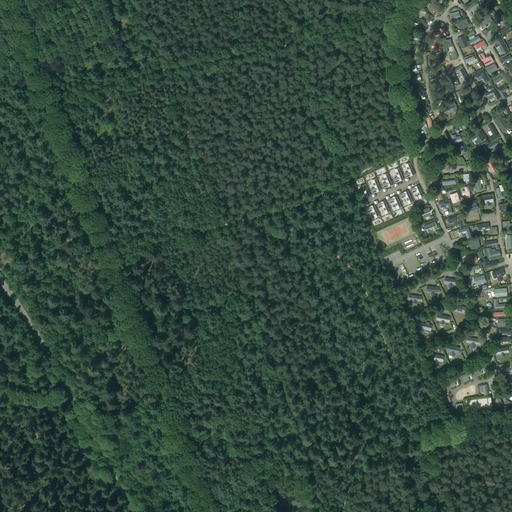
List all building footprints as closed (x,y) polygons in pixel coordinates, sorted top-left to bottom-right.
[(432,2),(428,8),(440,15),(444,9),(432,2)] [(422,19),(423,14),(413,10),(411,15),(422,19)] [(490,13),(495,21),(499,18),(494,11),(490,13)] [(483,26),(491,23),(488,16),(481,18),(483,26)] [(418,28),(421,22),(410,17),(407,23),(418,28)] [(457,22),(460,29),(470,25),(467,18),(457,22)] [(511,43),(507,34),(511,32),(509,27),(501,30),(507,45),(511,43)] [(440,31),(434,32),(434,37),(446,36),(445,28),(439,28),(440,31)] [(457,38),(462,49),(468,46),(464,35),(457,38)] [(506,50),(499,38),(494,41),(496,45),(494,46),(496,50),(499,48),(501,53),(506,50)] [(442,42),(444,55),(448,54),(447,46),(452,45),(451,40),(442,42)] [(475,49),(486,45),(484,41),(474,45),(475,49)] [(432,43),(432,48),(435,48),(435,51),(441,51),(440,42),(432,43)] [(485,66),(495,61),(492,55),(486,57),(483,52),(479,54),(485,66)] [(438,60),(429,62),(430,68),(443,65),(441,53),(436,54),(438,60)] [(475,55),(465,60),(466,64),(476,59),(475,55)] [(486,67),(488,74),(498,69),(496,63),(486,67)] [(419,71),(417,65),(409,67),(411,74),(419,71)] [(459,71),(464,82),(469,80),(464,69),(459,71)] [(431,81),(443,76),(441,71),(429,76),(431,81)] [(501,72),(492,79),(495,84),(505,78),(501,72)] [(421,80),(420,75),(407,78),(408,83),(413,82),(413,84),(417,84),(417,81),(421,80)] [(409,95),(421,92),(420,85),(407,88),(409,95)] [(508,91),(506,87),(498,91),(503,100),(507,98),(504,93),(508,91)] [(494,89),(485,94),(487,98),(492,96),(495,102),(499,100),(494,89)] [(472,99),(470,94),(459,99),(461,104),(472,99)] [(470,110),(476,107),(473,100),(461,105),(465,113),(467,111),(467,112),(471,111),(470,110)] [(428,106),(423,107),(424,110),(420,111),(421,116),(429,114),(428,106)] [(511,128),(511,127),(510,122),(506,123),(502,115),(495,118),(502,133),(511,128)] [(419,130),(423,129),(425,133),(429,132),(426,121),(417,124),(419,130)] [(499,137),(492,124),(488,127),(492,135),(488,137),(490,141),(499,137)] [(479,143),(484,140),(478,131),(473,134),(475,136),(472,138),(474,141),(477,139),(479,143)] [(451,135),(452,138),(449,139),(450,144),(462,141),(461,135),(456,136),(456,134),(451,135)] [(441,136),(431,142),(433,146),(444,140),(441,136)] [(490,153),(503,147),(499,139),(486,145),(490,153)] [(488,164),(490,167),(493,172),(497,170),(494,165),(490,158),(481,163),(482,167),(488,164)] [(407,178),(415,174),(410,163),(406,164),(409,172),(405,173),(407,178)] [(396,183),(404,180),(399,168),(395,170),(398,177),(394,178),(396,183)] [(384,188),(393,185),(388,173),(383,175),(386,182),(382,184),(384,188)] [(373,194),(381,190),(376,178),(372,180),(375,188),(371,189),(373,194)] [(363,199),(371,196),(366,184),(361,186),(364,193),(361,195),(363,199)] [(502,184),(499,185),(500,187),(496,188),(499,198),(503,197),(501,192),(504,191),(502,184)] [(424,197),(419,185),(411,189),(413,193),(417,192),(420,199),(424,197)] [(466,198),(471,198),(469,186),(464,187),(464,191),(462,191),(462,195),(465,195),(466,198)] [(413,202),(408,190),(400,194),(402,199),(406,197),(409,204),(413,202)] [(460,202),(457,193),(449,195),(452,204),(460,202)] [(402,207),(397,196),(389,199),(391,204),(394,202),(397,209),(402,207)] [(493,203),(492,196),(481,198),(482,204),(485,204),(486,206),(490,206),(490,203),(493,203)] [(390,212),(385,200),(377,204),(379,208),(383,207),(386,214),(390,212)] [(472,211),(479,209),(477,202),(469,204),(472,211)] [(451,203),(438,203),(439,207),(447,207),(448,214),(452,214),(451,203)] [(380,216),(375,205),(366,208),(368,213),(372,211),(375,218),(380,216)] [(420,209),(422,215),(431,212),(430,206),(420,209)] [(447,218),(448,224),(458,222),(459,227),(464,226),(461,215),(447,218)] [(511,228),(511,220),(502,221),(504,230),(511,228)] [(436,221),(424,225),(426,230),(438,225),(436,221)] [(399,236),(408,232),(404,224),(395,228),(399,236)] [(489,230),(488,224),(477,225),(478,230),(481,230),(482,233),(486,232),(486,231),(489,230)] [(458,230),(462,240),(472,237),(468,227),(458,230)] [(479,239),(470,240),(471,249),(480,248),(479,239)] [(443,253),(446,243),(441,242),(438,251),(443,253)] [(427,256),(432,258),(435,248),(430,247),(427,256)] [(501,255),(500,250),(496,251),(496,248),(492,249),(491,247),(486,248),(489,258),(501,255)] [(468,265),(478,261),(476,253),(465,257),(468,265)] [(485,268),(499,265),(498,259),(489,262),(487,257),(483,259),(485,268)] [(497,279),(498,283),(509,281),(506,267),(496,269),(496,274),(503,273),(504,278),(497,279)] [(475,284),(487,282),(485,275),(474,277),(475,284)] [(457,285),(458,280),(444,278),(444,283),(448,284),(448,287),(452,287),(453,285),(457,285)] [(440,293),(441,287),(427,286),(426,292),(431,292),(431,295),(435,296),(435,293),(440,293)] [(495,296),(508,296),(508,288),(495,288),(495,296)] [(423,296),(409,295),(408,300),(413,301),(413,303),(417,304),(417,301),(422,302),(423,296)] [(507,299),(494,299),(494,308),(507,308),(507,299)] [(450,323),(451,317),(437,314),(436,320),(441,321),(440,324),(445,325),(445,322),(450,323)] [(506,327),(506,319),(498,319),(498,327),(506,327)] [(426,324),(419,322),(418,328),(419,328),(418,332),(423,333),(424,330),(431,331),(432,325),(429,325),(430,323),(426,322),(426,324)] [(480,340),(467,337),(466,343),(470,344),(469,347),(475,348),(475,345),(479,345),(480,340)] [(459,354),(460,348),(449,345),(447,352),(450,353),(450,356),(455,357),(456,354),(459,354)] [(497,355),(501,354),(501,357),(506,356),(505,353),(509,352),(508,347),(496,349),(497,355)] [(444,356),(431,354),(430,360),(434,361),(434,363),(438,364),(438,362),(443,362),(444,356)] [(467,410),(493,407),(491,397),(466,400),(467,410)] [(511,399),(511,402),(505,400),(503,403),(511,407),(511,399)]
